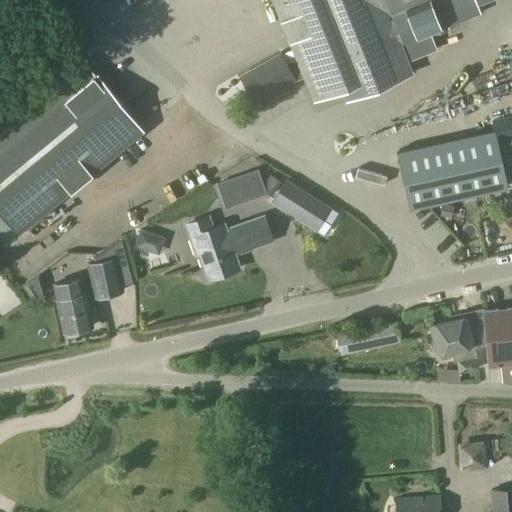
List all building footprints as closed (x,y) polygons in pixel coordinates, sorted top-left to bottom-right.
[(273,0),(297,58),(284,63),(293,80),(304,74),(312,94),(341,81),(346,93),(407,68),(405,62),(437,49),(430,32),(480,12),(477,3),(484,0),(273,0)] [(277,89),(293,80),(284,63),(280,54),(241,77),(255,100),(276,87),(277,89)] [(96,73),(0,152),(0,210),(19,233),(143,130),(96,73)] [(162,114),(156,96),(133,104),(139,122),(162,114)] [(511,115),(491,120),(495,136),(511,132),(511,115)] [(492,129),(397,150),(409,207),(504,186),(492,129)] [(229,179),(217,183),(225,206),(237,202),(229,179)] [(285,179),(271,201),(323,234),(337,211),(285,179)] [(480,215),(483,245),(502,243),(498,213),(480,215)] [(197,253),(199,252),(208,277),(239,266),(234,252),(272,239),(263,215),(226,228),(224,223),(212,227),(210,219),(188,226),(197,253)] [(157,252),(162,238),(140,231),(135,244),(157,252)] [(114,256),(86,263),(94,296),(123,288),(114,256)] [(63,332),(93,326),(83,281),(53,287),(63,332)] [(511,307),(483,311),(483,313),(486,341),(488,366),(501,365),(502,380),(511,379),(511,307)] [(473,345),(486,341),(483,313),(431,325),(436,353),(452,350),(454,361),(457,361),(460,374),(478,371),(473,345)] [(339,353),(398,341),(394,322),(335,334),(339,353)] [(489,464),(489,436),(457,436),(458,464),(489,464)] [(138,511),(148,482),(87,462),(70,511),(138,511)] [(0,511),(13,511),(13,501),(26,502),(27,469),(0,468),(0,511)] [(511,511),(511,488),(492,491),(494,511),(511,511)] [(440,511),(439,495),(397,499),(398,509),(394,511),(393,511),(440,511)]
